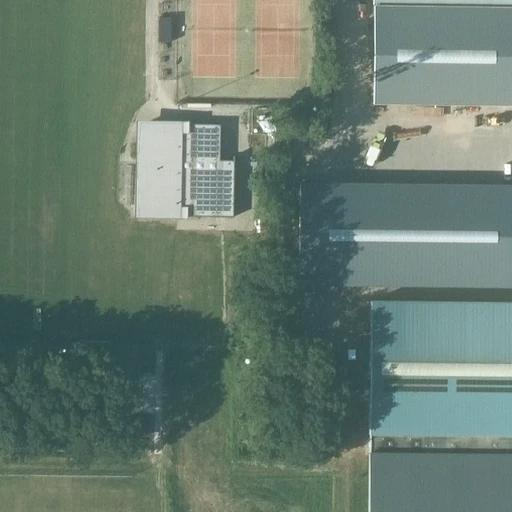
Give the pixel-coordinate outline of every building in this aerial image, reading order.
[(511,0),(373,0),(374,7),(374,17),(511,18),(511,0)] [(511,18),(374,17),(373,103),(511,103),(511,18)] [(139,125),(137,213),(177,214),(177,216),(232,217),(233,156),(231,156),(231,160),(218,160),(219,124),(178,124),(178,126),(176,126),(176,125),(175,125),(175,126),(167,126),(167,124),(165,124),(165,125),(139,125)] [(511,185),(298,183),(297,284),(511,286),(511,185)] [(511,302),(368,301),(367,434),(368,434),(511,432),(511,302)] [(159,366),(158,449),(210,450),(210,427),(219,427),(219,397),(199,397),(199,369),(212,369),(212,339),(170,339),(170,366),(159,366)] [(366,453),(365,511),(511,511),(511,432),(368,434),(368,453),(366,453)]
